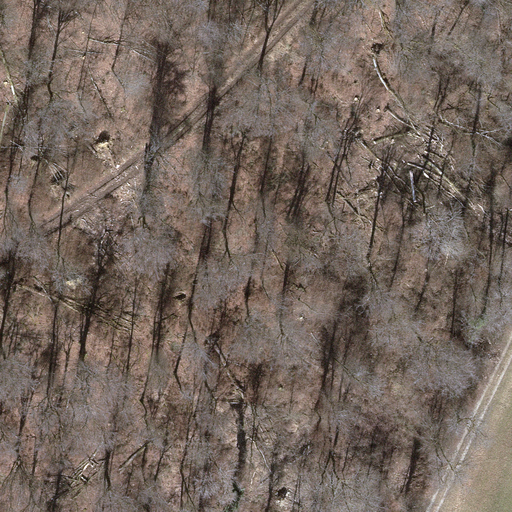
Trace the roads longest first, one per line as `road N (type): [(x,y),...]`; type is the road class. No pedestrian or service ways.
road 1 (track): [(0,261),(202,108),(308,0)]
road 2 (track): [(511,354),(432,511)]
